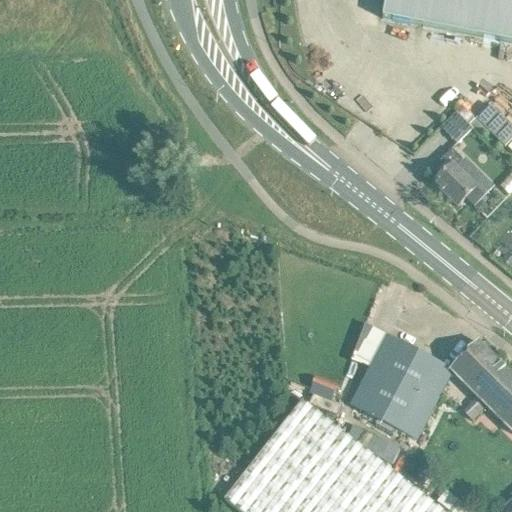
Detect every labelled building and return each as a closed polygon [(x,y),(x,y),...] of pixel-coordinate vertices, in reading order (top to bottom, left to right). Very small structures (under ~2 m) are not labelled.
[(511,0),(386,0),(382,20),(511,45),(511,0)] [(511,125),(491,105),(477,119),(506,148),(511,142),(511,125)] [(467,125),(456,114),(442,128),(453,139),(467,125)] [(445,159),(433,170),(441,178),(434,185),(458,208),(466,200),(474,209),(484,198),(494,189),(483,178),(465,161),(463,162),(452,151),(447,157),(445,159)] [(419,442),(454,375),(451,370),(387,337),(372,365),(389,374),(367,415),(419,442)] [(511,376),(478,343),(451,370),(454,375),(511,432),(511,376)] [(311,391),(332,399),(336,390),(314,381),(311,391)] [(441,511),(302,402),(225,501),(238,511),(441,511)] [(354,428),(349,438),(373,457),(393,468),(401,453),(379,441),(354,428)]
